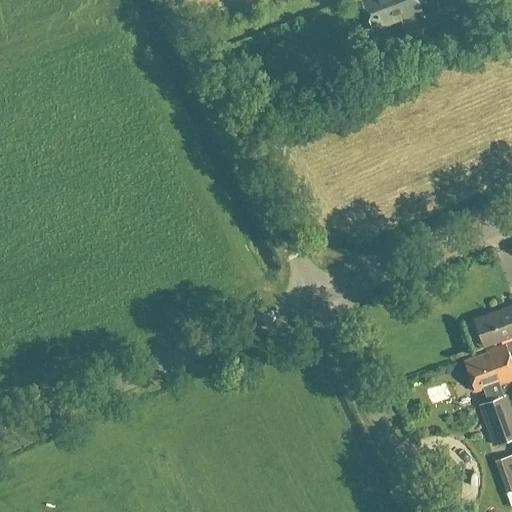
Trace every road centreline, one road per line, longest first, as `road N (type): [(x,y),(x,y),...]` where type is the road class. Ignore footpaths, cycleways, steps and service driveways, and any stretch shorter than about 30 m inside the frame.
road 1 (unclassified): [(0,433),(318,300)]
road 2 (unclassified): [(318,300),(169,0)]
road 3 (unclassified): [(420,511),(318,300)]
road 4 (unclassified): [(318,300),(511,223)]
